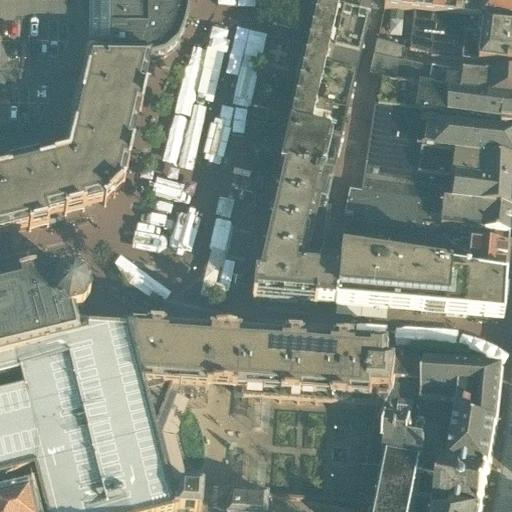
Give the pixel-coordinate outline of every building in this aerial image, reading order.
[(127,169),(131,151),(132,149),(129,148),(133,132),(134,132),(135,129),(134,129),(148,66),(149,61),(110,60),(110,0),(0,0),(0,237),(8,235),(8,236),(11,236),(11,235),(28,231),(28,233),(48,228),(48,226),(47,226),(46,219),(63,215),(64,217),(84,212),(83,210),(94,207),(100,201),(101,205),(104,208),(105,207),(124,189),(120,186),(117,185),(122,180),(124,168),(127,169)] [(110,0),(110,60),(149,61),(150,61),(162,56),(172,49),(179,40),(184,29),(186,17),(186,1),(185,0),(110,0)] [(311,0),(310,5),(317,7),(289,128),(341,139),(369,16),(370,0),(311,0)] [(384,0),(383,11),(412,15),(459,19),(461,0),(384,0)] [(511,0),(461,0),(459,19),(511,24),(511,0)] [(412,15),(408,51),(431,57),(430,59),(494,66),(511,68),(511,24),(459,19),(412,15)] [(511,68),(494,66),(493,75),(448,73),(400,63),(403,51),(378,43),(378,42),(376,42),(368,76),(378,77),(511,100),(511,68)] [(511,100),(378,77),(373,108),(436,119),(436,116),(445,121),(445,116),(511,125),(511,100)] [(373,108),(364,167),(417,175),(420,149),(432,151),(432,150),(511,163),(511,137),(436,130),(436,119),(373,108)] [(246,116),(237,156),(255,161),(264,121),(246,116)] [(332,179),(341,139),(289,128),(280,167),(332,179)] [(420,149),(417,175),(511,188),(511,185),(511,163),(432,150),(432,151),(420,149)] [(313,175),(280,167),(280,168),(279,168),(278,171),(279,171),(254,278),(253,281),(254,281),(253,298),(252,298),(252,301),(316,306),(319,266),(325,208),(332,179),(313,175)] [(360,194),(511,213),(511,188),(417,175),(364,167),(360,194)] [(442,231),(508,237),(511,213),(360,194),(349,192),(344,216),(351,218),(379,223),(423,230),(423,228),(442,231)] [(373,256),(376,239),(379,223),(351,218),(346,252),(373,256)] [(465,277),(505,281),(507,250),(441,241),(441,233),(423,230),(379,223),(376,239),(382,240),(379,261),(379,262),(465,277)] [(316,306),(334,307),(501,322),(505,281),(465,277),(379,262),(379,261),(339,255),(338,268),(319,266),(316,306)] [(373,398),(379,399),(379,400),(380,400),(380,399),(390,400),(390,394),(394,394),(396,363),(390,363),(391,347),(356,345),(356,344),(338,343),(338,344),(301,341),(301,340),(299,340),(283,339),(283,340),(225,336),(184,334),(164,332),(164,331),(146,330),(146,331),(120,330),(119,337),(84,335),(84,334),(77,334),(72,316),(81,314),(89,301),(85,286),(72,278),(58,281),(56,273),(35,279),(35,277),(33,278),(33,279),(17,283),(17,282),(15,282),(15,284),(1,287),(0,288),(0,482),(33,475),(42,511),(199,511),(200,497),(201,497),(201,494),(198,494),(180,493),(177,492),(177,499),(168,499),(168,496),(165,497),(160,479),(163,478),(163,477),(160,477),(155,459),(158,458),(158,457),(155,457),(151,439),(154,439),(153,436),(171,390),(223,395),(241,394),(241,395),(244,395),(260,396),(263,396),(278,397),(278,398),(299,399),(299,398),(315,399),(315,400),(318,400),(318,399),(334,400),(334,402),(354,403),(354,402),(370,403),(373,403),(373,398)] [(497,428),(503,371),(396,363),(394,394),(390,394),(390,400),(387,418),(383,449),(386,449),(384,457),(370,454),(359,511),(482,511),(483,511),(497,428)] [(265,511),(266,501),(266,499),(266,498),(263,498),(263,499),(230,496),(227,496),(227,499),(226,511),(265,511)] [(0,511),(29,511),(27,500),(9,504),(8,501),(2,503),(2,506),(0,506),(0,511)]
